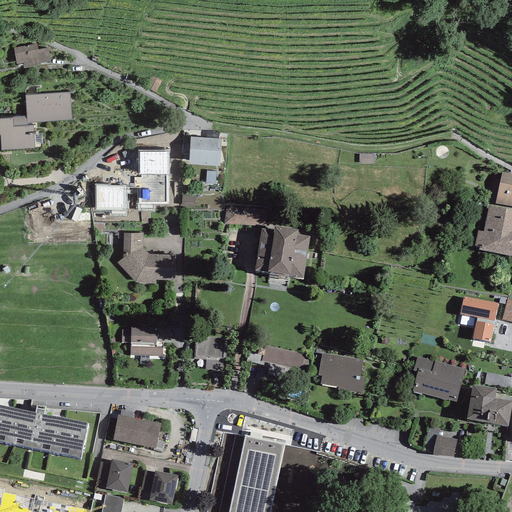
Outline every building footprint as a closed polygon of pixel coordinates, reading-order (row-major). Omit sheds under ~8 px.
[(50,62),(48,48),(38,50),(37,44),(14,48),(16,64),(23,63),(24,68),(41,65),(40,63),(50,62)] [(13,118),(0,118),(0,134),(0,135),(1,150),(35,148),(34,144),(34,134),(33,125),(32,125),(32,122),(71,120),(70,92),(25,95),(26,116),(12,117),(13,118)] [(43,133),(34,134),(34,144),(43,144),(43,133)] [(206,138),(190,137),(189,164),(220,166),(221,139),(218,139),(206,138)] [(138,151),(138,174),(141,174),(169,174),(168,151),(138,151)] [(216,171),(206,171),(206,184),(215,184),(216,171)] [(511,174),(502,172),(495,203),(511,206),(511,174)] [(169,204),(169,174),(141,174),(141,178),(134,178),(134,183),(134,188),(137,188),(137,194),(137,204),(169,204)] [(129,185),(126,185),(126,194),(137,194),(137,188),(134,188),(134,183),(129,183),(129,185)] [(95,185),(95,210),(126,210),(126,194),(126,185),(95,185)] [(196,196),(182,195),(181,206),(195,208),(196,196)] [(511,225),(511,210),(489,204),(483,231),(478,231),(475,246),(479,246),(479,249),(511,256),(511,231),(511,225)] [(227,206),(224,224),(255,226),(255,225),(265,226),(268,211),(227,206)] [(273,230),(262,228),(255,270),(303,279),(310,236),(297,234),(298,230),(274,226),(273,230)] [(123,258),(117,263),(135,282),(156,284),(156,280),(175,280),(175,255),(149,254),(143,247),(143,233),(123,233),(123,258)] [(477,318),(472,339),(490,342),(498,304),(463,296),(460,314),(477,318)] [(511,300),(507,299),(502,320),(511,322),(511,300)] [(131,330),(121,330),(121,342),(131,343),(130,355),(140,355),(140,363),(149,363),(149,356),(162,356),(162,343),(170,343),(170,327),(140,326),(140,328),(131,327),(131,330)] [(226,360),(228,339),(195,337),(194,358),(206,359),(206,369),(222,370),(223,360),(226,360)] [(261,361),(265,362),(301,371),(309,373),(311,361),(304,359),(305,354),(266,344),(264,349),(263,356),(261,361)] [(263,366),(265,362),(261,361),(263,356),(258,354),(254,354),(254,355),(248,353),(246,361),(263,366)] [(363,360),(322,353),(318,375),(322,375),(320,384),(338,387),(338,389),(362,394),(365,377),(360,377),(363,360)] [(465,369),(417,357),(413,370),(417,372),(412,391),(447,400),(456,402),(465,369)] [(511,389),(511,383),(511,377),(487,373),(485,383),(511,389)] [(467,419),(491,424),(495,399),(496,389),(472,385),(467,419)] [(511,402),(511,401),(495,399),(491,424),(508,427),(511,402)] [(0,441),(80,458),(87,423),(44,414),(46,407),(37,406),(35,412),(0,404),(0,441)] [(161,423),(118,415),(113,440),(156,449),(161,423)] [(425,444),(435,446),(437,435),(439,435),(440,429),(429,427),(425,444)] [(439,435),(437,435),(435,446),(433,455),(453,457),(457,439),(439,435)] [(271,511),(285,444),(244,436),(228,511),(271,511)] [(133,464),(111,460),(110,463),(107,481),(106,488),(127,492),(133,464)] [(97,479),(107,481),(110,463),(100,461),(97,479)] [(141,490),(151,491),(154,473),(145,471),(141,490)] [(178,475),(155,471),(154,473),(151,491),(149,500),(172,505),(178,475)] [(0,491),(0,511),(26,511),(30,498),(3,493),(0,491)] [(413,502),(407,502),(399,511),(459,511),(462,509),(459,504),(462,499),(459,493),(453,493),(450,498),(444,498),(441,503),(430,503),(427,507),(415,507),(413,502)] [(121,511),(124,498),(106,494),(101,511),(121,511)] [(34,499),(30,498),(26,511),(86,511),(87,511),(43,501),(34,499)]
